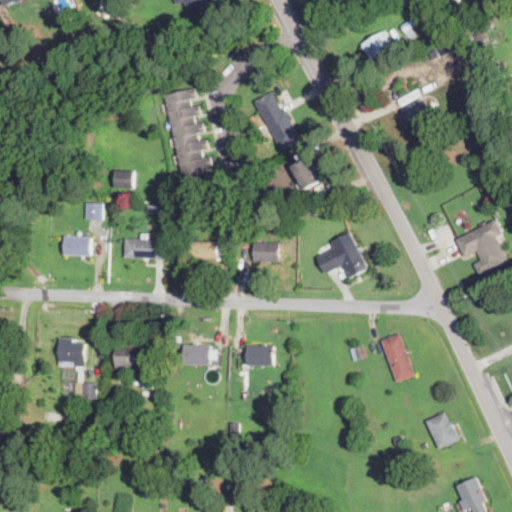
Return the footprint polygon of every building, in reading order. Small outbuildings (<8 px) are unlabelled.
[(207,0),(211,5),(194,15),(185,1),(180,4),(177,0),(207,0)] [(407,31),(406,32),(402,25),(415,17),(419,24),(407,31)] [(373,59),(372,60),(363,43),(386,30),(392,41),(389,43),(392,49),(373,59)] [(486,36),(476,41),(474,36),(478,33),(483,31),(486,36)] [(450,53),(443,56),(438,44),(455,35),(461,47),(450,53)] [(193,107),(201,106),(202,115),(196,116),(197,124),(204,122),(206,131),(199,133),(201,140),(208,139),(210,148),(203,150),(205,159),(213,157),(215,165),(207,167),(209,175),(185,181),(166,95),(197,88),(200,97),(191,99),(193,107)] [(422,98),(423,101),(425,100),(429,107),(431,106),(434,111),(430,113),(431,116),(428,117),(430,120),(417,128),(415,125),(412,126),(411,123),(407,125),(401,114),(405,112),(403,109),(405,108),(400,99),(417,89),(422,98)] [(278,100),(283,110),(286,108),(303,139),(283,150),(257,102),(274,92),(278,100)] [(307,190),(294,167),(315,155),(328,178),(307,190)] [(116,188),(116,168),(135,168),(135,188),(116,188)] [(104,219),(88,218),(88,203),(105,203),(104,219)] [(324,205),(323,214),(322,214),(322,216),(314,216),(314,214),(310,214),(310,205),(324,205)] [(233,211),(233,212),(233,220),(225,220),(225,218),(225,210),(233,211)] [(506,250),(508,254),(511,261),(501,266),(502,268),(490,274),(490,272),(482,276),(476,263),(483,260),(479,250),(467,256),(459,241),(458,239),(498,219),(505,234),(499,236),(506,250)] [(367,264),(367,265),(369,268),(352,277),(345,264),(328,274),(320,258),(337,248),(333,240),(350,231),(367,264)] [(154,239),(164,239),(168,240),(167,259),(150,258),(150,260),(146,260),(146,258),(127,257),(128,238),(143,239),(143,233),(144,233),(150,233),(150,238),(154,239)] [(92,250),(92,256),(66,255),(66,235),(93,236),(92,250)] [(219,260),(219,261),(189,260),(190,241),(219,242),(219,260)] [(281,257),(281,262),(255,261),(256,242),(282,243),(281,257)] [(417,375),(398,382),(383,340),(402,333),(417,375)] [(85,354),(85,366),(60,364),(62,337),(74,338),(73,342),(86,343),(85,354)] [(213,364),(213,365),(186,365),(186,344),(213,345),(213,364)] [(364,344),(367,354),(368,358),(360,360),(359,359),(355,361),(351,349),(356,347),(364,344)] [(145,351),(144,366),(122,365),(122,370),(117,370),(117,350),(117,345),(145,346),(145,351)] [(275,360),(275,365),(249,365),(249,346),(276,346),(275,360)] [(159,365),(158,368),(160,368),(160,378),(151,377),(152,363),(159,363),(159,365)] [(159,385),(159,388),(143,387),(143,384),(143,379),(160,381),(159,385)] [(98,385),(97,399),(75,398),(76,386),(76,381),(98,382),(98,385)] [(447,412),(452,422),(453,422),(461,440),(441,449),(428,421),(447,412)] [(242,422),(241,437),(232,436),(232,421),(242,422)] [(405,442),(406,444),(397,446),(395,437),(404,436),(405,442)] [(484,503),(487,510),(488,511),(474,511),(472,508),(465,511),(460,500),(464,499),(458,485),(478,476),(489,501),(484,503)]
